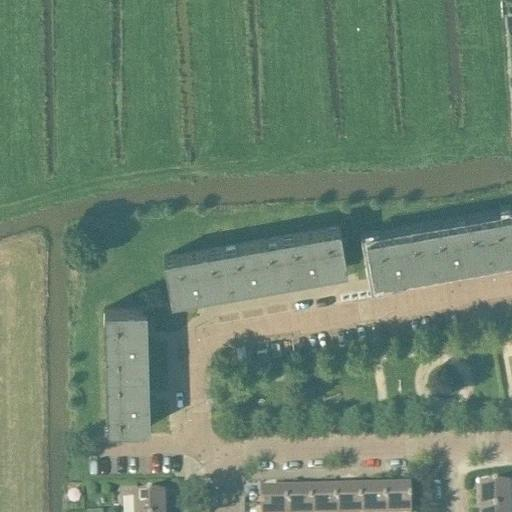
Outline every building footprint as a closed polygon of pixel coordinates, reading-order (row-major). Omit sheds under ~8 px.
[(511,253),(511,210),(366,236),(374,278),(511,253)] [(347,266),(339,225),(163,256),(171,297),(347,266)] [(149,426),(146,307),(103,308),(107,427),(149,426)] [(480,489),(480,511),(509,511),(508,488),(480,489)] [(410,511),(410,491),(385,492),(385,511),(410,511)] [(360,511),(360,492),(335,493),(335,511),(360,511)] [(360,511),(385,511),(385,492),(360,492),(360,511)] [(310,511),(335,511),(335,493),(310,494),(310,511)] [(285,511),(285,494),(260,495),(261,499),(248,499),(248,511),(285,511)] [(310,511),(310,494),(285,494),(285,511),(310,511)] [(133,498),(133,511),(163,511),(163,498),(133,498)]
